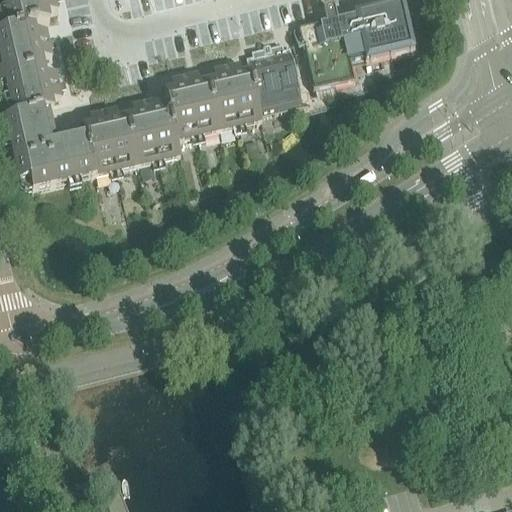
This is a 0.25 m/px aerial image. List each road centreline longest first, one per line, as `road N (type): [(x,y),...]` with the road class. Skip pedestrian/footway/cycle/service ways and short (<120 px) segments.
road 1 (tertiary): [(508,91),(223,268),(116,321)]
road 2 (tertiary): [(116,321),(205,300),(309,258),(511,135)]
